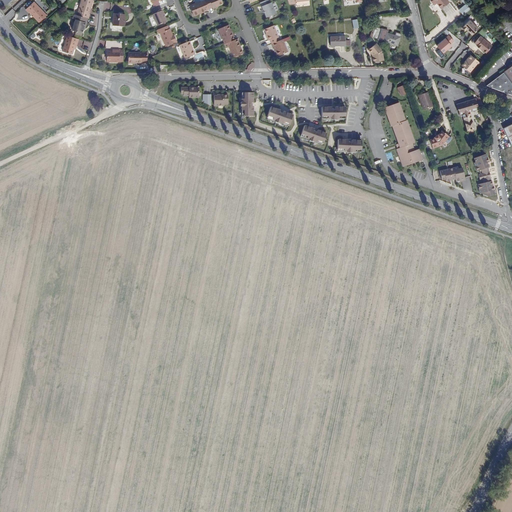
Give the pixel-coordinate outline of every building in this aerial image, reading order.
[(88,17),(89,17),(90,12),(93,0),(81,0),(77,14),(88,17)] [(205,0),(206,1),(209,9),(212,7),(213,8),(217,7),(217,6),(223,3),(221,0),(205,0)] [(270,0),(267,0),(260,3),(267,18),(276,14),(270,0)] [(439,4),(437,5),(440,9),(449,2),(447,0),(434,0),(436,1),(439,4)] [(205,10),(209,9),(206,1),(201,2),(201,1),(190,6),(193,15),(201,12),(201,13),(205,12),(205,10)] [(33,2),(25,10),(28,12),(38,22),(46,15),(33,2)] [(459,10),(463,15),(470,9),(466,4),(459,10)] [(153,14),(157,26),(167,22),(162,10),(153,14)] [(77,14),(74,13),(73,18),(75,18),(72,29),(76,31),(76,33),(81,35),(83,28),(84,25),(85,26),(88,17),(77,14)] [(114,13),(113,25),(124,27),(125,14),(114,13)] [(469,20),(462,27),(466,32),(467,30),(471,35),(478,28),(469,20)] [(218,29),(225,44),(234,40),(228,25),(218,29)] [(271,40),(272,44),(280,41),(274,25),(265,29),(267,34),(270,40),(271,40)] [(168,26),(157,30),(159,34),(160,33),(166,46),(177,42),(175,37),(174,37),(173,35),(170,29),(169,29),(168,26)] [(382,29),(378,39),(384,41),(384,42),(398,46),(401,35),(396,33),(395,36),(387,33),(387,31),(382,29)] [(72,53),(74,48),(75,45),(76,46),(78,42),(79,38),(67,34),(66,38),(62,51),(72,53)] [(448,48),(449,48),(452,46),(450,44),(454,41),(449,36),(437,46),(443,53),(446,51),(446,50),(448,48)] [(480,36),(474,43),(477,45),(477,46),(480,49),(480,48),(483,50),(486,53),(492,46),(480,36)] [(331,37),(331,46),(346,46),(346,37),(331,37)] [(239,43),(237,39),(234,40),(225,44),(226,48),(229,47),(233,58),(243,54),(241,49),(241,50),(239,47),(240,47),(239,43)] [(288,52),(283,40),(280,41),(272,44),(274,47),(275,47),(277,50),(279,56),(288,52)] [(190,41),(179,45),(185,58),(195,54),(190,41)] [(373,62),(384,60),(382,50),(376,43),(368,50),(372,55),(373,62)] [(116,51),(112,51),(107,51),(107,62),(119,62),(120,50),(116,50),(116,51)] [(137,62),(137,63),(141,63),(147,63),(147,53),(141,53),(128,53),(128,63),(135,63),(135,62),(137,62)] [(470,55),(462,65),(470,72),(479,62),(470,55)] [(511,66),(486,86),(511,96),(511,95),(511,66)] [(200,98),(200,88),(182,88),(182,94),(184,94),(184,96),(190,96),(190,98),(200,98)] [(428,92),(418,96),(423,110),(433,106),(428,92)] [(254,103),(254,93),(242,93),(242,102),(241,102),(241,106),(242,106),(242,116),(254,116),(254,106),(252,106),(253,106),(253,103),(252,103),(254,103)] [(383,94),(381,100),(388,103),(390,96),(383,94)] [(229,104),(229,95),(221,95),(221,96),(215,96),(215,106),(224,106),(224,104),(229,104)] [(470,112),(483,107),(480,98),(456,105),(460,115),(462,114),(467,131),(468,131),(468,133),(474,132),(473,130),(475,129),(470,112)] [(423,160),(421,155),(419,149),(414,151),(412,144),(415,142),(407,120),(405,120),(399,102),(384,108),(391,126),(392,126),(399,144),(396,145),(398,149),(396,149),(403,167),(423,160)] [(281,110),(271,107),(268,118),(277,121),(276,122),(280,123),(280,122),(290,126),(294,115),(284,112),(283,113),(283,112),(281,112),(280,112),(281,110)] [(332,107),(322,107),(322,119),(332,119),(332,120),(336,120),(336,119),(346,118),(346,107),(336,107),(336,109),(335,108),(333,108),(332,109),(332,107)] [(511,145),(511,124),(503,128),(511,146),(511,145)] [(315,129),(305,126),(301,136),(311,139),(310,141),(314,142),(314,141),(324,144),(327,133),(318,130),(317,132),(317,131),(315,130),(314,130),(315,129)] [(449,136),(443,130),(439,135),(438,135),(434,137),(435,138),(430,140),(433,148),(442,145),(449,136)] [(349,140),(339,139),(338,151),(348,151),(348,152),(352,152),(352,151),(362,152),(362,140),(352,140),(352,142),(351,141),(349,141),(349,140)] [(421,155),(429,152),(427,146),(419,149),(421,155)] [(475,162),(478,171),(483,169),(489,167),(490,167),(488,162),(490,162),(487,153),(475,158),(477,162),(475,162)] [(448,169),(451,180),(456,179),(457,182),(465,180),(463,168),(458,169),(458,167),(448,169)] [(451,180),(448,169),(440,171),(442,180),(446,179),(446,181),(451,180)] [(494,186),(492,181),(486,182),(479,184),(481,193),(484,193),(484,194),(489,196),(497,194),(495,186),(494,186)]
